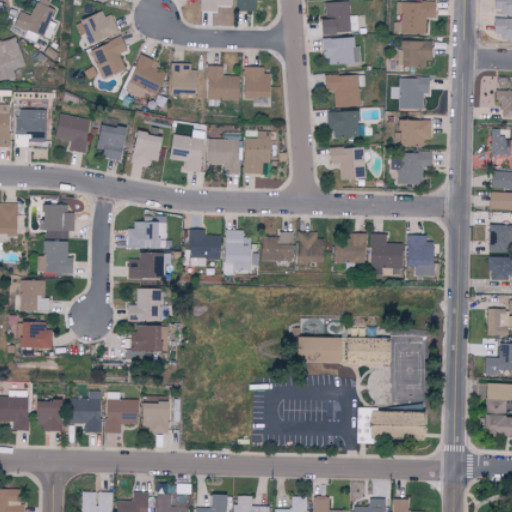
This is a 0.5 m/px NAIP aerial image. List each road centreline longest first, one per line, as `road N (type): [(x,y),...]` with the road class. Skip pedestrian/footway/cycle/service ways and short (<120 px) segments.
road 1 (tertiary): [(466,0),(451,511)]
road 2 (residential): [(0,177),(194,203),(460,208)]
road 3 (residential): [(0,460),(453,469)]
road 4 (residential): [(304,202),(292,0)]
road 5 (residential): [(159,20),(201,39),(292,39)]
road 6 (residential): [(94,322),(109,189)]
